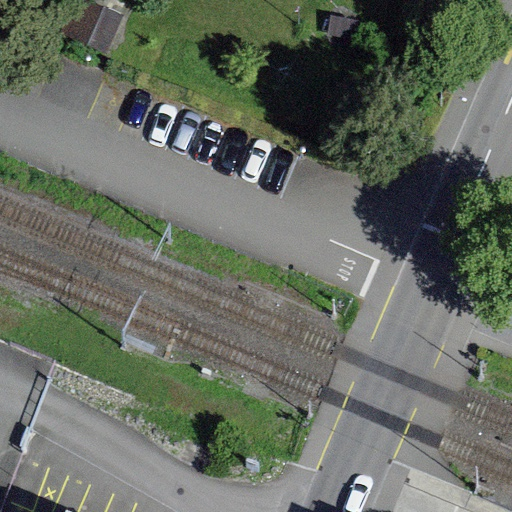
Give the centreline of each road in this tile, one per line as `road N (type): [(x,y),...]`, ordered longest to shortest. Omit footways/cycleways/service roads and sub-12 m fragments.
road 1 (residential): [(437,279),(0,103)]
road 2 (tertiary): [(437,279),(336,511)]
road 3 (tertiary): [(489,161),(437,279)]
